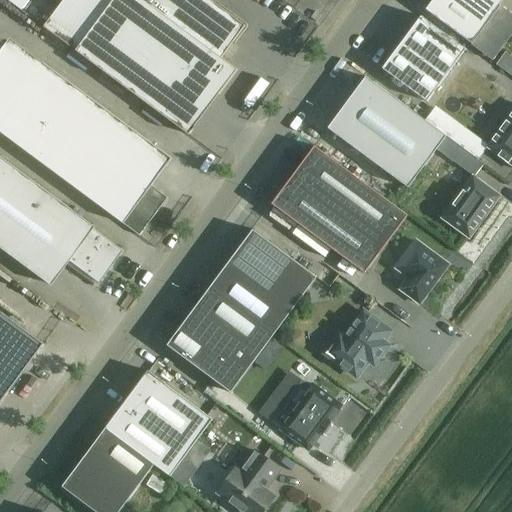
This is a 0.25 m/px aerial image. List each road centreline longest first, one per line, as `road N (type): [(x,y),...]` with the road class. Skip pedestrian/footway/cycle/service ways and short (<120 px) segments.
road 1 (unclassified): [(370,0),(0,505)]
road 2 (unclassified): [(349,511),(511,298)]
